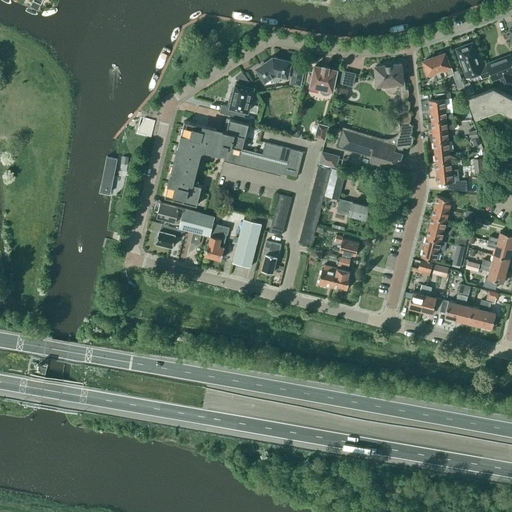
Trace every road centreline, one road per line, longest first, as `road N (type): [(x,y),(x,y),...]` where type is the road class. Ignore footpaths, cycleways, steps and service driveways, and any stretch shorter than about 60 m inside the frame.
road 1 (residential): [(385,324),(130,258),(169,102),(267,41),(355,54),(408,46)]
road 2 (motorway): [(0,382),(511,474)]
road 3 (motorway): [(511,431),(0,340)]
road 4 (residential): [(385,324),(418,200),(408,46)]
road 5 (residential): [(506,354),(385,324)]
